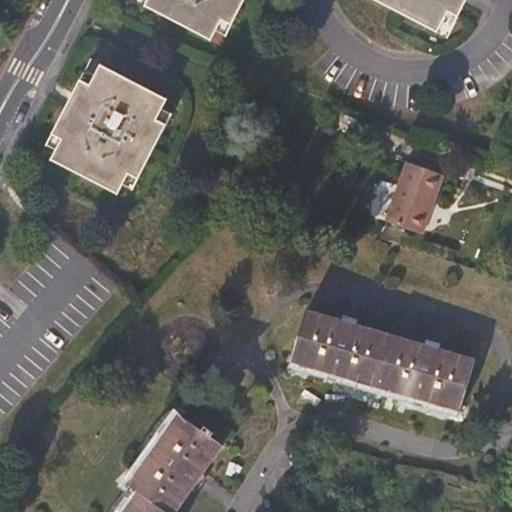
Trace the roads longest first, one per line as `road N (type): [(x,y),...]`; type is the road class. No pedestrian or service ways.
road 1 (residential): [(315,0),(339,39),(372,65),(410,70),(451,66),(481,48),(508,0)]
road 2 (residential): [(0,113),(67,0)]
